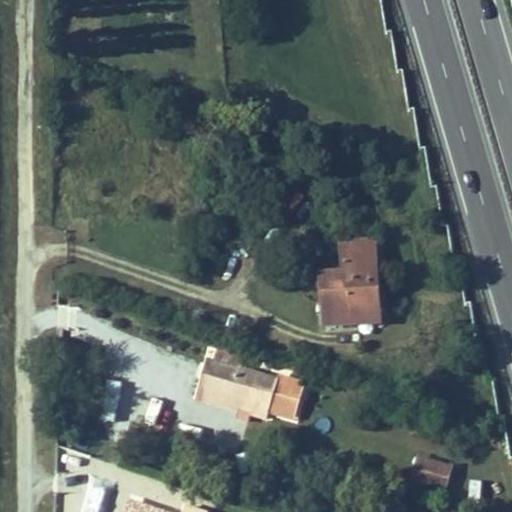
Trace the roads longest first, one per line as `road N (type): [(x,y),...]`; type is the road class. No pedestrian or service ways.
road 1 (unclassified): [(24,511),(21,91),(32,0)]
road 2 (trunk): [(426,0),(511,294)]
road 3 (trunk): [(511,118),(477,0)]
